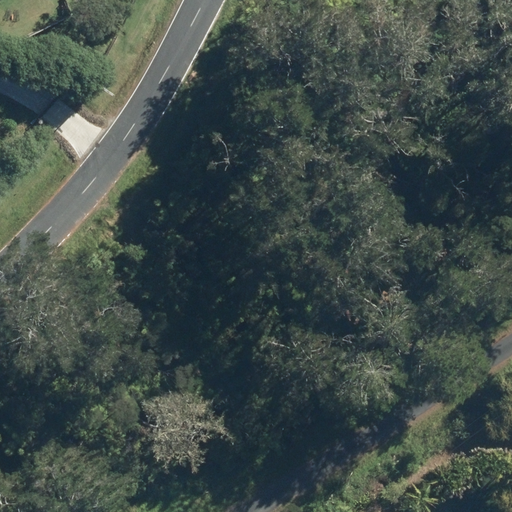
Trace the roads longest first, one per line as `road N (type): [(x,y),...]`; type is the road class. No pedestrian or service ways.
road 1 (unclassified): [(205,0),(96,173),(0,280)]
road 2 (unknown): [(253,511),(511,346)]
road 3 (unknown): [(135,119),(0,64)]
